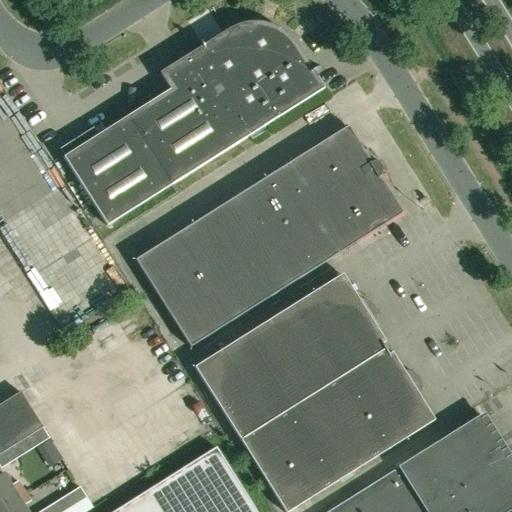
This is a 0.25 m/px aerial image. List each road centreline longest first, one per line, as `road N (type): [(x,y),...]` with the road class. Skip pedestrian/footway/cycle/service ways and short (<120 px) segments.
road 1 (unclassified): [(511,261),(344,0)]
road 2 (unclassified): [(148,0),(51,55),(20,49),(0,23)]
